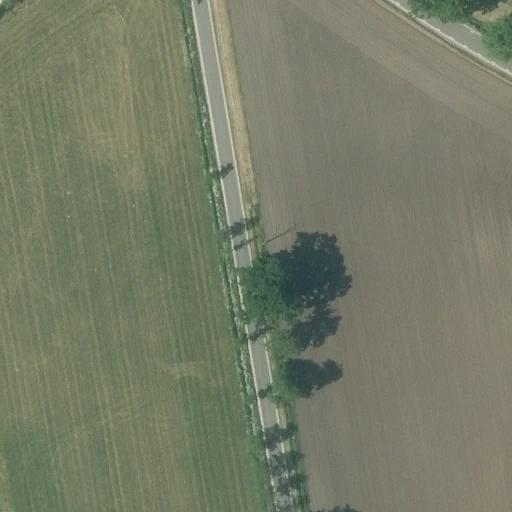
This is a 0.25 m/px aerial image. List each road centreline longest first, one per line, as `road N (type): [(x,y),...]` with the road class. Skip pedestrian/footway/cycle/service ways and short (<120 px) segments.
road 1 (unclassified): [(289,511),(201,0)]
road 2 (tertiary): [(511,64),(406,0)]
